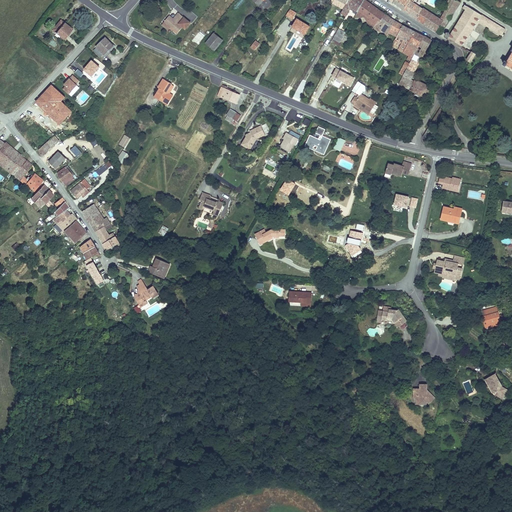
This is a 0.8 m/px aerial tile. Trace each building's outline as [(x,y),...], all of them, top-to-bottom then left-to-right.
[(349,0),(348,3),(343,12),(348,16),(351,11),(349,10),(352,5),(354,6),(360,9),(361,9),(365,0),(349,0)] [(388,23),(393,16),(380,7),(370,0),(365,0),(361,9),(372,17),(371,19),(369,22),(376,26),(378,24),(381,19),(388,23)] [(409,0),(405,7),(419,16),(425,6),(416,0),(409,0)] [(453,17),(462,0),(453,0),(446,12),(448,14),(453,17)] [(451,36),(463,44),(481,17),(505,32),(508,27),(470,3),(468,2),(465,6),(469,9),(451,36)] [(425,6),(419,16),(425,20),(431,9),(426,6),(425,6)] [(360,9),(357,15),(362,18),(366,16),(371,19),(372,17),(361,9),(360,9)] [(430,23),(439,29),(448,14),(446,12),(443,17),(431,9),(425,20),(430,23)] [(165,21),(166,22),(178,32),(183,26),(186,28),(191,22),(179,11),(174,17),(170,14),(165,21)] [(261,18),(255,13),(252,17),(258,22),(261,18)] [(439,29),(443,32),(453,17),(448,14),(439,29)] [(390,32),(398,19),(393,16),(388,23),(384,28),(384,29),(390,32)] [(378,24),(384,28),(388,23),(381,19),(378,24)] [(399,35),(405,23),(398,19),(390,32),(399,35)] [(65,20),(57,30),(65,37),(69,32),(71,33),(75,28),(65,20)] [(178,32),(166,22),(162,26),(167,30),(169,28),(176,34),(178,32)] [(405,74),(408,68),(414,56),(419,47),(426,33),(413,27),(405,23),(399,35),(397,38),(392,46),(395,48),(400,40),(403,42),(400,48),(410,54),(409,61),(402,72),(405,74)] [(335,37),(342,41),(347,32),(342,29),(342,31),(339,30),(335,37)] [(224,39),(215,32),(208,41),(217,49),(224,39)] [(414,56),(422,60),(433,38),(427,34),(426,33),(419,47),(414,56)] [(107,34),(100,48),(108,53),(114,41),(117,42),(118,39),(107,34)] [(250,48),(254,51),(260,44),(256,41),(250,48)] [(362,54),(366,46),(362,43),(358,52),(362,54)] [(511,54),(507,63),(505,62),(503,65),(506,67),(507,66),(511,68),(511,54)] [(408,68),(416,72),(422,60),(414,56),(408,68)] [(95,59),(93,62),(103,71),(106,68),(95,59)] [(82,72),(92,79),(100,68),(90,61),(82,72)] [(413,79),(416,72),(408,68),(405,74),(401,81),(404,83),(404,84),(413,89),(412,90),(427,98),(433,86),(418,78),(417,81),(413,79)] [(74,73),(80,78),(83,74),(77,69),(74,73)] [(331,80),(351,88),(355,77),(335,69),(331,80)] [(174,79),(168,75),(164,83),(166,84),(161,92),(165,94),(174,79)] [(73,76),(70,79),(76,85),(79,82),(73,76)] [(70,79),(61,87),(68,95),(77,87),(70,79)] [(174,79),(165,94),(169,97),(174,89),(172,87),(177,80),(174,79)] [(357,82),(352,91),(356,93),(357,90),(363,93),(367,87),(357,82)] [(227,84),(223,93),(229,96),(239,100),(242,102),(246,93),(233,87),(227,84)] [(359,97),(355,103),(357,104),(358,102),(372,111),(378,103),(363,94),(361,98),(359,97)] [(239,100),(229,96),(227,100),(228,101),(237,104),(239,100)] [(58,97),(53,102),(62,108),(66,104),(58,97)] [(62,108),(53,102),(50,105),(58,113),(62,108)] [(231,112),(238,115),(241,116),(244,109),(232,104),(229,111),(231,112)] [(429,117),(433,121),(438,116),(434,112),(429,117)] [(302,124),(308,127),(311,120),(305,118),(302,124)] [(251,139),(256,142),(260,135),(270,130),(266,121),(255,125),(256,127),(254,128),(253,130),(251,129),(248,135),(252,137),(251,139)] [(323,123),(318,133),(321,135),(327,125),(323,123)] [(327,125),(321,135),(325,137),(328,132),(330,126),(327,125)] [(51,127),(48,131),(54,136),(57,133),(51,127)] [(303,134),(294,129),(290,135),(289,135),(284,142),(293,148),(297,140),(299,141),(303,134)] [(314,132),(312,137),(321,141),(326,144),(331,147),(336,136),(328,132),(325,137),(321,135),(318,133),(314,132)] [(350,136),(344,133),(339,144),(345,146),(350,136)] [(58,135),(42,149),(46,154),(51,149),(62,139),(61,139),(62,138),(58,135)] [(123,135),(119,145),(125,148),(130,138),(123,135)] [(321,141),(312,137),(310,142),(319,147),(321,141)] [(98,154),(95,147),(98,145),(96,139),(85,144),(92,157),(98,154)] [(0,159),(17,174),(29,160),(8,142),(7,144),(0,152),(0,159)] [(68,157),(61,150),(51,159),(59,167),(68,157)] [(122,151),(117,159),(122,163),(128,155),(122,151)] [(391,159),(389,169),(394,171),(395,169),(405,172),(406,169),(407,165),(413,167),(416,159),(407,156),(406,161),(397,158),(397,160),(391,159)] [(35,165),(29,160),(17,174),(22,178),(25,173),(27,175),(35,165)] [(98,176),(112,168),(109,162),(95,170),(98,176)] [(78,177),(69,165),(60,171),(69,183),(78,177)] [(25,173),(22,178),(24,180),(24,179),(29,184),(29,183),(37,190),(45,179),(38,173),(36,174),(35,173),(32,176),(31,175),(29,177),(27,175),(25,173)] [(458,193),(462,180),(440,175),(437,187),(458,193)] [(81,196),(90,187),(84,180),(74,189),(81,196)] [(34,197),(38,201),(51,188),(47,183),(34,197)] [(51,188),(38,201),(44,207),(57,193),(51,188)] [(207,207),(207,206),(215,209),(214,212),(220,214),(225,201),(221,200),(221,201),(217,199),(217,201),(212,199),(212,193),(206,190),(202,198),(204,199),(202,205),(207,207)] [(393,206),(406,210),(410,198),(396,194),(393,206)] [(55,212),(55,213),(58,217),(59,216),(62,214),(65,211),(66,210),(69,207),(72,205),(64,196),(63,197),(66,201),(62,206),(58,209),(57,211),(56,212),(55,212)] [(86,209),(92,219),(103,211),(97,201),(86,209)] [(511,204),(511,203),(504,202),(502,213),(511,214),(511,204)] [(446,215),(464,220),(467,208),(459,206),(448,204),(446,215)] [(58,217),(56,218),(60,222),(58,224),(59,226),(58,227),(60,229),(64,226),(65,227),(72,220),(69,217),(74,213),(69,207),(66,210),(65,211),(62,214),(59,216),(58,217)] [(103,211),(92,219),(96,224),(104,219),(107,217),(103,211)] [(72,220),(65,227),(66,228),(64,230),(66,232),(78,219),(80,217),(75,212),(74,213),(69,217),(72,220)] [(107,217),(104,219),(107,223),(109,227),(115,224),(110,216),(107,218),(107,217)] [(78,219),(66,232),(68,234),(70,232),(77,241),(82,238),(83,240),(91,233),(78,219)] [(104,219),(96,224),(99,229),(107,223),(104,219)] [(107,223),(99,229),(106,240),(115,235),(109,227),(107,223)] [(120,232),(115,224),(109,227),(115,235),(118,234),(120,232)] [(164,236),(169,229),(163,225),(158,233),(164,236)] [(354,230),(366,233),(361,225),(354,230)] [(263,241),(270,238),(268,235),(271,234),(274,232),(281,232),(288,232),(287,226),(274,226),(269,228),(266,230),(264,227),(257,230),(263,241)] [(364,240),(366,233),(354,230),(352,237),(354,237),(353,242),(349,244),(354,252),(352,253),(352,254),(363,249),(364,248),(361,243),(365,242),(364,240)] [(115,235),(106,240),(110,247),(122,240),(118,234),(115,235)] [(88,251),(98,244),(94,237),(84,245),(88,251)] [(37,247),(41,243),(37,238),(33,242),(37,247)] [(100,251),(102,249),(98,244),(88,251),(91,257),(100,251)] [(72,253),(78,258),(79,256),(83,259),(84,257),(74,249),(72,253)] [(364,252),(363,249),(352,254),(354,257),(364,252)] [(462,266),(466,266),(469,257),(458,254),(457,259),(456,261),(463,263),(462,266)] [(96,256),(90,260),(99,277),(106,274),(96,256)] [(160,276),(166,263),(156,259),(152,267),(151,271),(150,272),(160,276)] [(460,273),(464,274),(466,266),(462,266),(463,263),(456,261),(456,264),(450,262),(451,261),(449,260),(441,259),(440,262),(439,267),(438,271),(441,272),(447,273),(448,271),(453,272),(452,275),(459,277),(460,273)] [(164,278),(169,264),(166,263),(160,276),(164,278)] [(458,280),(459,277),(452,275),(453,272),(448,271),(447,273),(441,272),(441,274),(446,275),(446,277),(458,280)] [(160,296),(154,286),(149,290),(143,280),(139,282),(141,285),(138,287),(138,288),(140,291),(139,294),(137,294),(135,293),(134,297),(139,304),(142,302),(144,306),(148,303),(147,300),(153,296),(155,299),(160,296)] [(307,299),(308,289),(291,288),(290,298),(302,299),(307,299)] [(313,290),(308,289),(307,299),(302,299),(302,303),(312,303),(313,290)] [(386,311),(381,310),(379,317),(394,320),(397,317),(401,323),(409,317),(402,306),(400,307),(395,307),(395,305),(387,303),(386,308),(386,311)] [(490,321),(491,328),(503,325),(499,307),(490,309),(491,315),(485,316),(486,322),(490,321)] [(502,381),(498,374),(492,377),(490,375),(486,378),(493,392),(497,391),(498,393),(496,396),(502,400),(508,392),(501,383),(502,381)] [(421,389),(417,390),(417,394),(419,396),(414,400),(414,404),(416,404),(416,401),(417,400),(420,401),(420,403),(420,404),(429,404),(436,398),(432,392),(430,394),(428,394),(428,384),(422,384),(421,389)]
